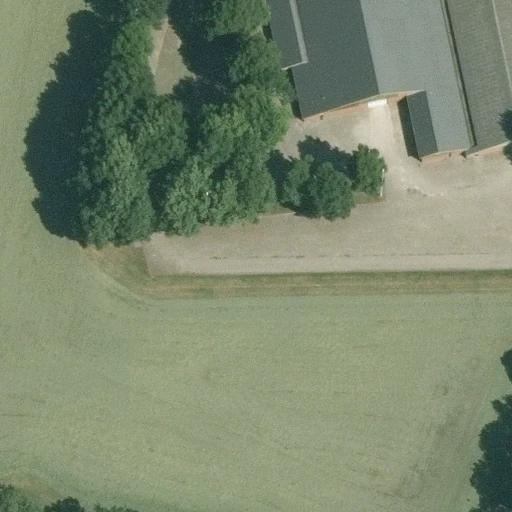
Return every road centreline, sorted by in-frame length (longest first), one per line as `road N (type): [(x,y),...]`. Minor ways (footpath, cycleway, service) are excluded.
road 1 (unknown): [(174,0),(156,146),(156,193),(169,236),(227,250),(511,236)]
road 2 (unknown): [(266,0),(283,79),(306,117),(511,223)]
